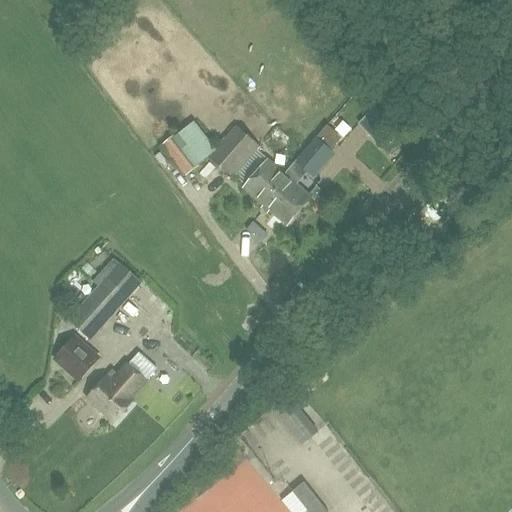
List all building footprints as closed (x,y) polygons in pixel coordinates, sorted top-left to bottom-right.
[(352,138),(363,123),(355,118),(344,133),(352,138)] [(327,126),(315,139),(329,152),(341,139),(327,126)] [(208,158),(232,180),(259,147),(235,127),(208,158)] [(199,166),(175,135),(161,145),(185,177),(199,166)] [(329,152),(315,139),(313,138),(295,160),(313,176),(331,154),(329,152)] [(286,176),(284,174),(267,160),(243,188),(261,204),(286,176)] [(293,163),(284,174),(286,176),(261,204),(285,225),(310,197),(293,182),(302,172),(293,163)] [(88,339),(140,282),(119,263),(67,321),(88,339)] [(97,362),(75,341),(62,356),(84,376),(97,362)] [(87,399),(114,423),(133,402),(131,400),(147,382),(128,364),(112,382),(106,377),(87,399)] [(327,369),(303,388),(312,399),(336,380),(327,369)] [(317,429),(287,392),(286,391),(269,405),(271,407),(284,423),(299,443),(308,436),(317,429)] [(319,501),(304,482),(292,491),(307,510),(319,501)]
